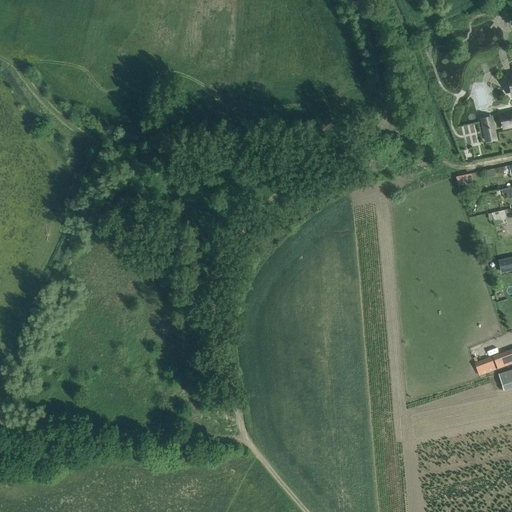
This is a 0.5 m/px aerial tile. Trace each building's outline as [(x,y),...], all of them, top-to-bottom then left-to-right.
[(473,123),(462,126),(464,133),(475,131),(473,123)] [(493,127),(483,129),(486,141),(496,139),(493,127)] [(490,224),(509,222),(510,232),(511,231),(511,207),(488,211),(490,224)] [(511,256),(498,260),(501,272),(511,269),(511,256)] [(472,354),(488,349),(486,342),(470,347),(472,354)] [(511,354),(494,362),(498,370),(511,364),(511,354)] [(476,368),(479,377),(496,371),(493,362),(476,368)] [(511,370),(499,375),(503,391),(511,388),(511,370)]
